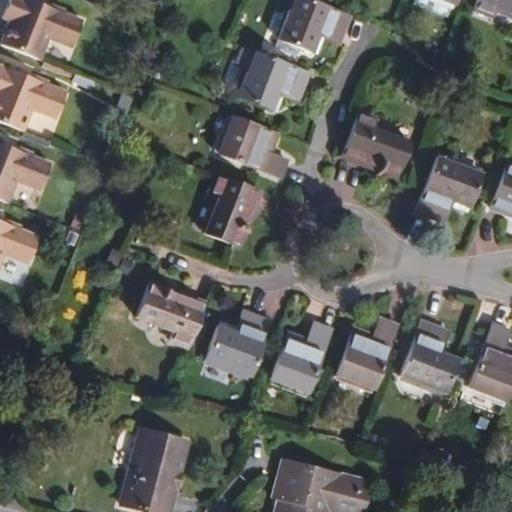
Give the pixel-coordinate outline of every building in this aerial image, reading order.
[(2,47),(41,62),(50,40),(73,49),(85,22),(51,9),(49,15),(39,11),(40,4),(29,0),(13,0),(6,19),(13,22),(2,47)] [(323,7),(305,0),(293,0),(279,40),(314,53),(319,36),(329,39),(332,30),(344,35),(350,17),(339,13),(323,7)] [(511,15),(511,0),(477,0),(473,11),(492,18),(496,9),(511,15)] [(49,15),(51,9),(40,4),(39,11),(49,15)] [(332,30),(329,39),(341,43),(344,35),(332,30)] [(307,74),(253,54),(241,50),(236,65),(248,69),(237,99),(270,112),(278,93),(285,96),(287,87),(301,92),(307,74)] [(0,123),(25,133),(34,110),(57,119),(67,93),(32,79),(30,86),(20,83),(23,75),(0,65),(0,123)] [(30,86),(32,79),(23,75),(20,83),(30,86)] [(287,87),(285,96),(298,101),(301,92),(287,87)] [(375,120),(358,113),(341,157),(395,176),(409,142),(372,129),(375,120)] [(276,135),(233,119),(220,154),(280,176),(287,160),(269,153),(276,135)] [(0,202),(8,206),(16,185),(40,194),(52,166),(15,152),(13,159),(5,157),(6,153),(4,152),(6,148),(0,145),(0,202)] [(15,152),(6,148),(4,152),(6,153),(5,157),(13,159),(15,152)] [(418,212),(434,218),(438,207),(447,210),(451,202),(468,208),(481,173),(439,156),(418,212)] [(511,167),(507,165),(490,207),(511,215),(511,167)] [(259,192),(215,176),(208,196),(217,199),(204,234),(239,246),(259,192)] [(438,207),(434,218),(443,222),(447,210),(438,207)] [(38,238),(5,226),(1,234),(0,233),(0,263),(3,256),(27,265),(38,238)] [(169,340),(187,346),(202,302),(148,283),(136,318),(172,330),(169,340)] [(241,313),(237,325),(247,328),(251,316),(241,313)] [(247,328),(237,325),(234,333),(216,327),(204,364),(250,378),(268,321),(251,316),(247,328)] [(372,335),(352,328),(336,373),(373,386),(395,325),(378,319),(372,335)] [(399,377),(443,394),(456,359),(438,353),(441,345),(432,342),(437,330),(418,322),(399,377)] [(308,391),(330,328),(314,323),(308,339),(288,333),(272,377),(308,391)] [(468,387),(505,400),(511,381),(511,351),(502,348),(507,331),(490,324),(468,387)] [(445,333),(437,330),(432,342),(441,345),(445,333)] [(176,475),(185,443),(139,431),(121,505),(145,511),(167,511),(174,488),(169,486),(172,474),(176,475)] [(280,462),(273,489),(280,491),(277,502),(274,511),(359,511),(364,492),(347,488),(349,479),(332,474),(330,478),(308,473),(308,468),(280,462)] [(367,484),(349,479),(347,488),(364,492),(367,484)] [(280,491),(273,489),(271,499),(277,502),(280,491)]
